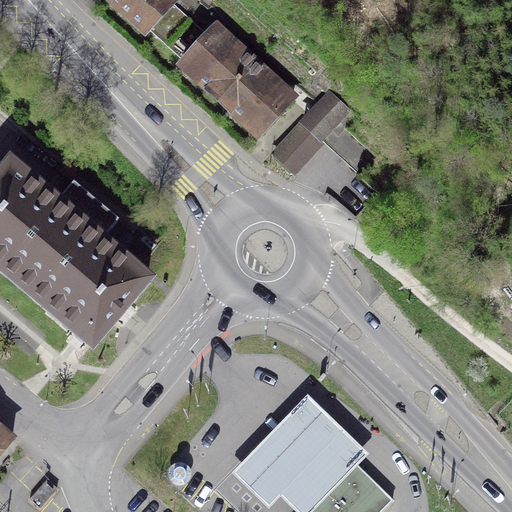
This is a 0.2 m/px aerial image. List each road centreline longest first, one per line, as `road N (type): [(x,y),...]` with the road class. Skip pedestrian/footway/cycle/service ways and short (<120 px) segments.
road 1 (primary): [(511,492),(302,283)]
road 2 (primary): [(235,211),(30,0)]
road 3 (track): [(304,222),(335,222),(511,363)]
road 4 (residential): [(83,453),(226,284)]
road 5 (primary): [(302,283),(314,246),(304,222),(272,202),(235,211)]
